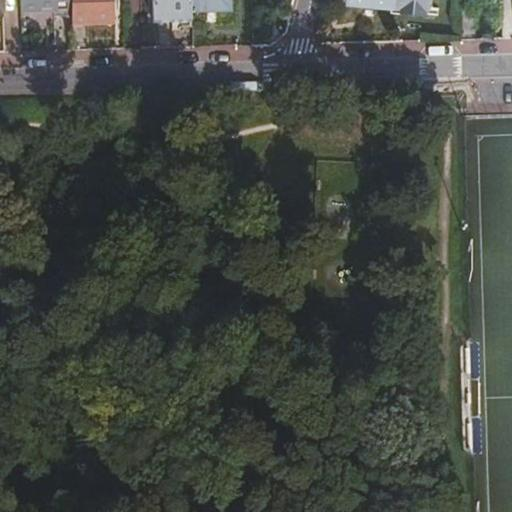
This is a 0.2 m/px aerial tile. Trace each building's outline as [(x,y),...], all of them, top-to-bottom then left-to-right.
[(18,0),(19,12),(71,10),(70,0),(18,0)] [(70,0),(71,10),(71,24),(111,23),(110,0),(70,0)] [(150,0),(152,23),(192,22),(192,12),(191,0),(150,0)] [(191,0),(192,12),(231,10),(230,0),(191,0)] [(344,0),(344,5),(389,8),(389,6),(400,7),(399,12),(420,14),(420,9),(423,9),(424,0),(344,0)]
